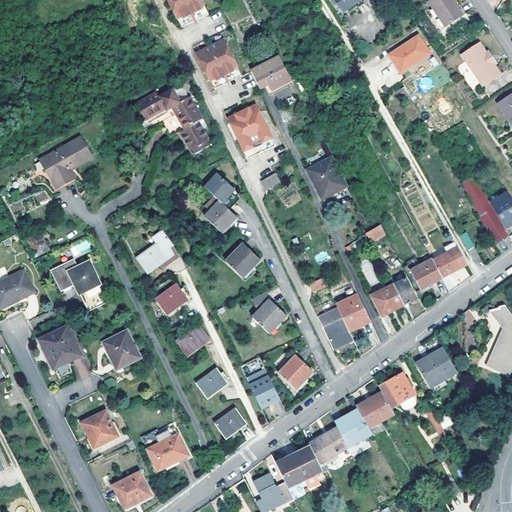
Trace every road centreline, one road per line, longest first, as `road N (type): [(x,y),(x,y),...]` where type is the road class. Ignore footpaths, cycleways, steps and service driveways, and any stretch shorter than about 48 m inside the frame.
road 1 (unknown): [(330,0),(492,272)]
road 2 (residential): [(266,441),(511,258)]
road 3 (residential): [(188,276),(266,441)]
road 4 (unknown): [(391,345),(322,205)]
